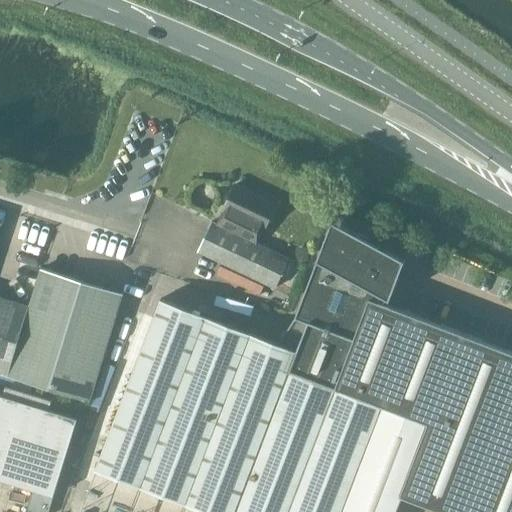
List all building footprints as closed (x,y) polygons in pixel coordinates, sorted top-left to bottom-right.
[(236,185),(223,212),(226,213),(220,226),(212,222),(198,252),(275,289),(290,259),(258,244),(277,204),(236,185)] [(291,371),(383,405),(428,422),(400,495),(393,511),(398,511),(404,498),(409,500),(441,511),(511,511),(511,354),(383,305),(385,300),(388,301),(406,256),(332,219),(295,317),(278,343),(299,351),(291,371)] [(0,374),(8,377),(92,401),(124,293),(42,269),(31,305),(0,296),(0,374)] [(393,511),(400,495),(428,422),(383,405),(291,371),(299,351),(278,343),(161,299),(96,469),(208,511),(393,511)] [(49,511),(78,419),(0,395),(0,479),(33,490),(27,511),(28,511),(49,511)]
